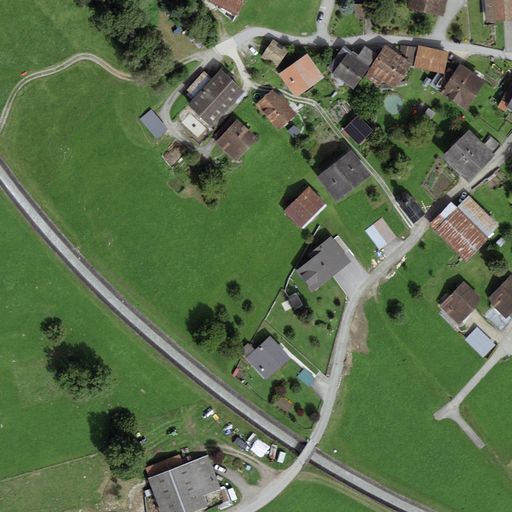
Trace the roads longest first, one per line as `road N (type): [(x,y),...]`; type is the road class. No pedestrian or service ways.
road 1 (unclassified): [(246,511),(280,485),(317,435),(361,289),(444,202),(511,147)]
road 2 (residential): [(211,55),(261,31),(318,42),(417,41),(511,57)]
road 3 (track): [(0,135),(29,78),(85,59),(138,84),(211,55)]
